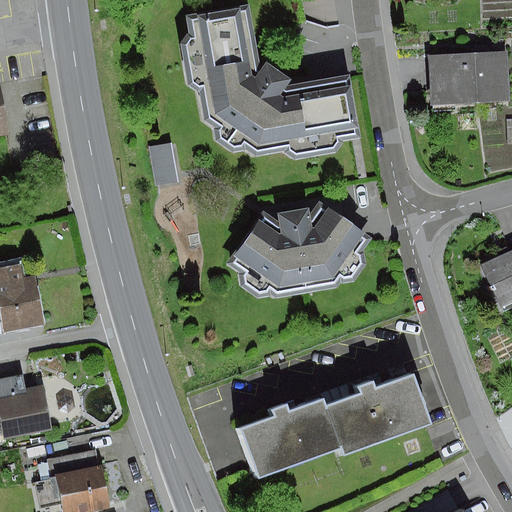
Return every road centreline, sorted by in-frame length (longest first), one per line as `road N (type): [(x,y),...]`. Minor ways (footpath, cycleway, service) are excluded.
road 1 (primary): [(134,327),(69,24)]
road 2 (residential): [(405,219),(465,409),(511,498)]
road 3 (residential): [(362,0),(405,219)]
road 4 (primary): [(198,511),(134,327)]
road 5 (residential): [(134,327),(0,354)]
